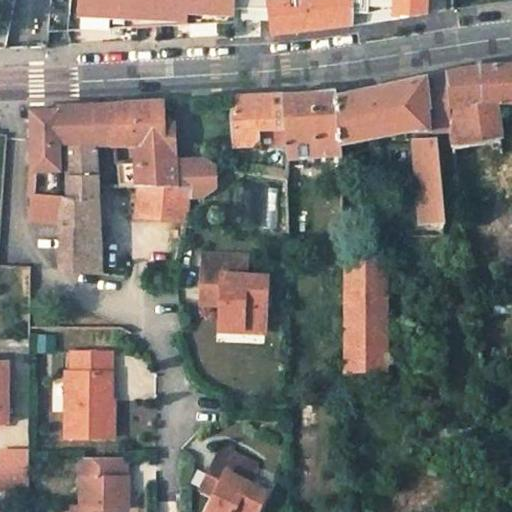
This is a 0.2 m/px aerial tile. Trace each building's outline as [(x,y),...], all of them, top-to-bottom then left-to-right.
[(157,0),(158,27),(237,24),(237,0),(50,0),(47,33),(133,29),(140,28),(138,0),(157,0)] [(158,27),(157,0),(138,0),(140,28),(158,27)] [(481,66),(450,71),(453,114),(453,130),(453,148),(460,204),(509,197),(503,138),(495,139),(488,100),(500,101),(511,101),(511,63),(495,65),(481,66)] [(434,75),(338,95),(337,95),(341,143),(413,130),(453,130),(453,114),(450,71),(434,75)] [(341,143),(337,95),(338,95),(338,90),(315,92),(283,94),(287,143),(288,159),(342,154),(341,143)] [(287,143),(283,94),(256,95),(233,97),(236,146),(287,143)] [(144,101),(121,103),(116,112),(108,146),(113,145),(137,145),(138,163),(166,163),(176,164),(176,160),(174,124),(164,120),(163,100),(144,101)] [(503,138),(500,101),(488,100),(495,139),(503,138)] [(95,105),(66,107),(67,147),(96,146),(108,146),(116,112),(103,112),(95,105)] [(61,168),(60,111),(41,111),(35,170),(61,168)] [(423,232),(444,230),(438,138),(412,139),(419,225),(423,224),(423,232)] [(101,272),(100,223),(89,223),(91,198),(98,198),(96,146),(67,147),(68,198),(61,197),(33,195),(31,219),(61,222),(60,225),(63,225),(60,270),(101,272)] [(217,187),(216,166),(202,159),(176,160),(176,164),(177,189),(190,190),(189,197),(204,196),(217,187)] [(177,189),(176,164),(166,163),(138,163),(116,163),(119,186),(138,186),(177,189)] [(188,217),(189,197),(190,190),(177,189),(138,186),(136,210),(175,215),(188,217)] [(100,223),(98,198),(91,198),(89,223),(100,223)] [(345,248),(345,373),(390,371),(391,248),(345,248)] [(467,249),(454,250),(456,262),(458,262),(459,269),(470,269),(467,249)] [(223,285),(222,303),(222,328),(265,330),(267,277),(246,276),(247,257),(204,255),(203,284),(223,285)] [(202,303),(222,303),(223,285),(203,284),(202,303)] [(69,433),(115,433),(115,397),(112,397),(107,397),(107,369),(112,369),(111,349),(74,350),(74,370),(68,370),(69,433)] [(9,396),(9,360),(0,360),(0,423),(8,423),(9,396)] [(0,465),(30,465),(30,449),(0,449),(0,465)] [(256,511),(264,497),(246,488),(255,468),(220,452),(207,480),(222,487),(216,499),(209,511),(256,511)] [(84,456),(85,505),(76,505),(75,511),(111,511),(112,506),(130,506),(130,476),(127,476),(127,456),(118,456),(84,456)] [(0,489),(31,489),(30,465),(0,465),(0,489)] [(202,492),(216,499),(222,487),(207,480),(202,492)]
